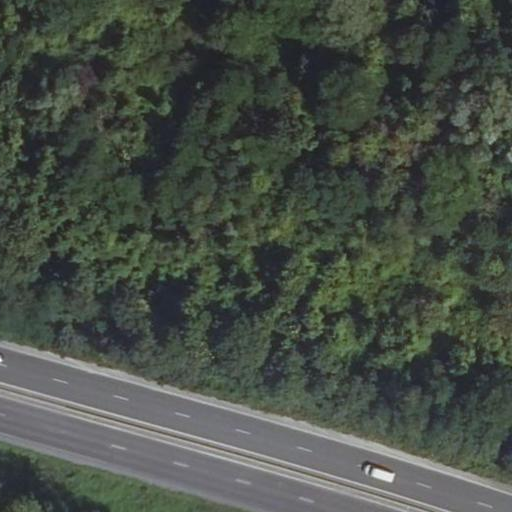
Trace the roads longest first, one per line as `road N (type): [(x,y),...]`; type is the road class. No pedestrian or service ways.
road 1 (trunk): [(493,511),(343,460),(0,366)]
road 2 (trunk): [(0,418),(335,511)]
